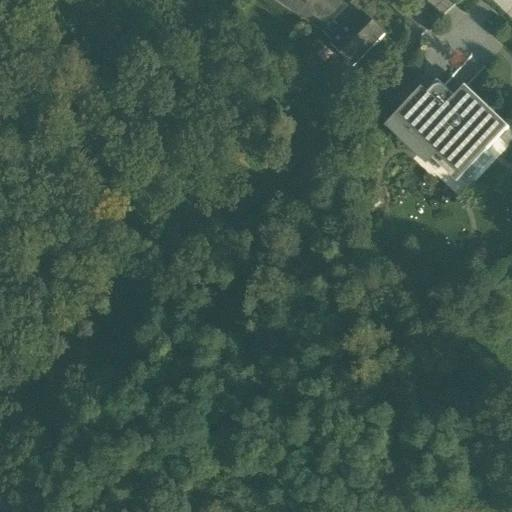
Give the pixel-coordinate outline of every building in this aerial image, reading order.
[(305,0),(275,0),(275,1),(298,16),(303,8),(307,2),(305,0)] [(303,8),(306,10),(312,0),(308,0),(307,2),(303,8)] [(312,0),(306,10),(317,17),(327,0),(312,0)] [(347,6),(336,0),(327,0),(317,17),(312,25),(322,31),(329,24),(347,6)] [(322,31),(332,41),(357,16),(347,6),(322,31)] [(306,10),(303,8),(298,16),(312,25),(317,17),(306,10)] [(329,43),(352,67),(384,35),(361,12),(357,16),(332,41),(329,43)] [(429,146),(456,171),(480,145),(486,151),(508,128),(464,85),(454,96),(440,82),(428,94),(403,121),(406,124),(397,133),(420,155),(423,152),(429,146)] [(425,166),(431,159),(423,152),(420,155),(397,133),(406,124),(403,121),(428,94),(421,88),(384,127),(425,166)] [(456,182),(486,151),(480,145),(456,171),(429,146),(423,152),(431,159),(456,182)]
